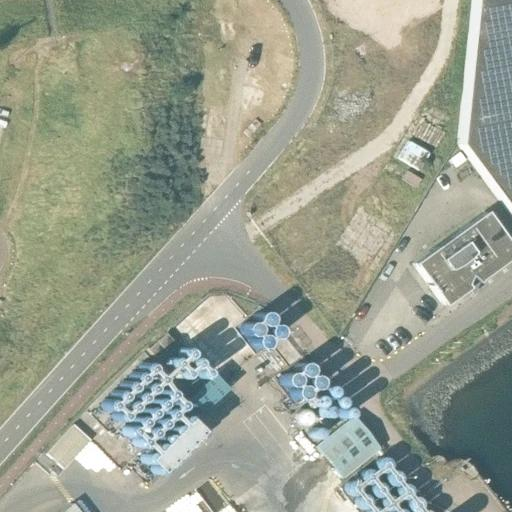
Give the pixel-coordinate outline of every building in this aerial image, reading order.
[(511,25),(507,0),(470,0),(456,145),(477,174),(511,220),(511,25)] [(452,168),(463,161),(457,152),(446,160),(452,168)] [(405,172),(400,180),(413,188),(418,180),(405,172)] [(482,212),(410,264),(441,306),(511,254),(511,253),(503,242),(482,212)] [(163,334),(146,349),(145,349),(154,359),(172,344),(163,334)] [(196,414),(223,389),(210,375),(183,399),(196,414)] [(321,393),(322,394),(323,394),(324,394),(326,394),(327,394),(329,393),(330,392),(330,391),(331,390),(331,388),(330,386),(330,385),(328,384),(328,383),(326,383),(325,383),(323,383),(321,384),(320,385),(319,387),(319,388),(319,389),(319,391),(320,392),(321,393)] [(308,403),(310,404),(311,404),(313,404),(315,404),(316,403),(317,402),(317,401),(318,400),(318,398),(318,396),(317,395),(316,394),(315,393),(314,393),(312,392),(311,393),(309,394),(308,394),(307,395),(307,396),(306,398),(306,399),(307,400),(307,402),(308,403)] [(329,403),(330,404),(332,405),(333,405),(335,404),(336,403),(337,402),(338,402),(338,400),(338,399),(338,398),(338,397),(337,395),(336,394),(335,394),(334,393),(332,393),(331,393),(329,394),(328,394),(327,396),(327,397),(326,399),(327,401),(328,402),(329,403)] [(317,413),(318,414),(319,414),(320,415),(322,415),(323,414),(325,413),(326,412),(326,411),(327,410),(327,409),(327,408),(327,407),(326,405),(325,404),(324,404),(323,403),(321,403),(319,403),(318,404),(317,404),(316,405),(315,407),(315,408),(315,409),(316,411),(316,412),(317,413)] [(337,415),(338,416),(339,416),(340,416),(342,416),(344,416),(345,415),(346,414),(346,413),(347,412),(347,410),(347,408),(346,407),(345,406),(344,405),(343,405),(341,405),(340,405),(338,406),(337,406),(336,407),(336,409),(335,410),(335,411),(336,413),(336,414),(337,415)] [(180,416),(140,458),(154,471),(194,429),(180,416)] [(337,478),(375,449),(350,417),(312,447),(337,478)] [(61,466),(87,439),(71,424),(45,451),(61,466)]
